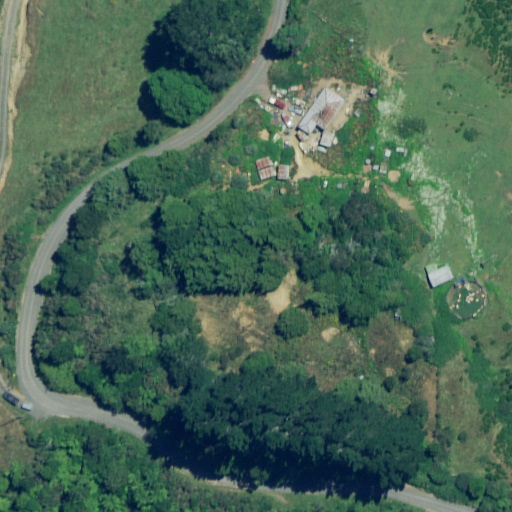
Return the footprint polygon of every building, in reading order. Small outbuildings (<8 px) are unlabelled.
[(347,101),(329,88),(303,127),(315,135),(322,125),(328,129),(347,101)] [(341,135),(328,132),(324,144),(337,148),(341,135)] [(280,177),(275,158),(260,161),(265,181),(280,177)] [(294,166),(282,166),(283,180),(295,180),(294,166)] [(283,196),(282,206),(296,207),(297,198),(283,196)] [(438,271),(434,263),(425,268),(436,288),(453,278),(447,267),(438,271)]
